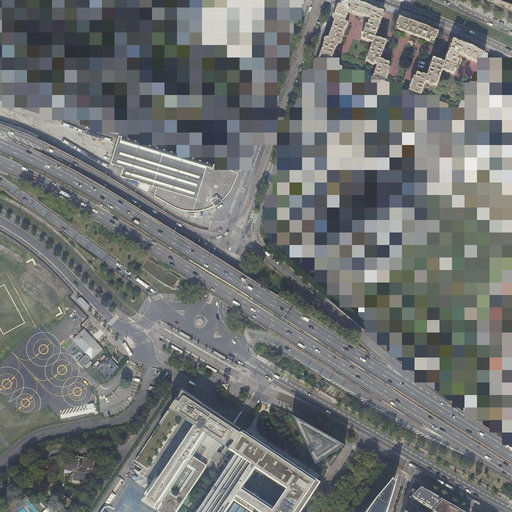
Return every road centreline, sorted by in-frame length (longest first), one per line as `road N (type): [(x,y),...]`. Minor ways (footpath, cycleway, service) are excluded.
road 1 (trunk): [(0,162),(118,225),(511,476)]
road 2 (trunk): [(464,425),(106,198),(0,144)]
road 3 (trunk): [(230,339),(264,335),(389,414),(511,476)]
road 4 (trunk): [(464,425),(242,239)]
road 5 (primary): [(242,239),(328,0)]
road 6 (primary): [(311,0),(225,238)]
road 7 (trunk): [(225,238),(179,225),(75,163),(0,130)]
road 8 (residential): [(0,220),(46,252),(121,327),(137,329),(162,309)]
road 9 (trunk): [(0,179),(148,288),(162,309)]
road 10 (primary): [(384,0),(511,52)]
